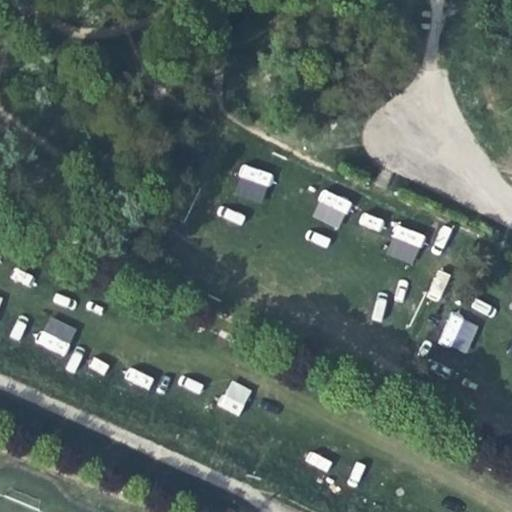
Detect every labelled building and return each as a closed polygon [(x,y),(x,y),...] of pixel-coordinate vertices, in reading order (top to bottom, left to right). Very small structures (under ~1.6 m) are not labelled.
[(244,163),(232,192),(261,204),(273,175),(244,163)] [(339,228),(350,200),(323,189),(312,217),(339,228)] [(394,225),(385,255),(414,263),(423,234),(394,225)] [(449,312),(438,342),(466,353),(478,323),(449,312)] [(47,317),(37,345),(66,355),(75,327),(47,317)]
